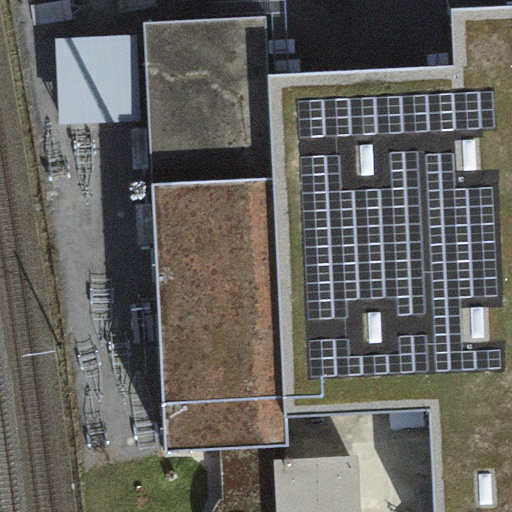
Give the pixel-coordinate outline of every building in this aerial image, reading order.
[(264,16),(143,22),(165,447),(220,444),(285,441),(284,414),(429,407),(434,511),(511,511),(511,3),(451,7),(454,63),(267,72),(264,16)] [(137,37),(60,39),(62,121),(139,119),(137,37)] [(153,243),(151,204),(136,204),(138,244),(153,243)] [(286,464),(285,441),(220,444),(223,498),(220,498),(216,504),(212,511),(244,511),(243,466),(286,464)] [(243,466),(244,511),(354,511),(352,461),(286,464),(243,466)]
